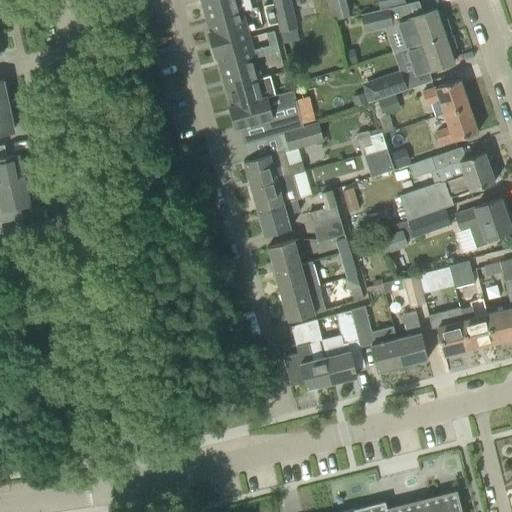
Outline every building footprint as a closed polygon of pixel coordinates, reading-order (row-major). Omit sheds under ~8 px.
[(238,0),(203,0),(201,1),(207,21),(241,11),(238,0)] [(278,23),(280,32),(296,28),(289,0),(272,0),(273,3),(278,23)] [(329,0),(334,19),(349,15),(345,0),(329,0)] [(405,2),(404,0),(376,0),(379,9),(405,2)] [(263,5),(268,25),(278,23),(273,3),(263,5)] [(360,14),(364,31),(392,25),(388,7),(360,14)] [(407,47),(451,33),(446,19),(440,21),(436,8),(398,21),(407,47)] [(241,11),(207,21),(210,31),(207,32),(210,41),(247,31),(241,11)] [(254,57),(247,31),(210,41),(211,44),(214,57),(216,56),(219,67),(254,57)] [(407,47),(393,52),(399,69),(412,64),(416,74),(435,67),(454,61),(450,48),(455,46),(451,33),(407,47)] [(353,50),(343,52),(346,64),(356,62),(353,50)] [(254,57),(219,67),(225,87),(260,77),(254,57)] [(365,93),(368,102),(404,89),(398,74),(363,87),(365,93)] [(260,78),(260,77),(225,87),(230,106),(228,107),(228,108),(255,100),(267,97),(275,95),(269,75),(260,78)] [(440,98),(445,113),(469,105),(460,78),(422,91),(426,103),(440,98)] [(365,93),(352,98),(355,107),(368,102),(365,93)] [(400,110),(395,95),(376,101),(381,115),(400,110)] [(267,97),(255,100),(228,108),(234,128),(246,124),(247,129),(261,125),(260,120),(272,117),(267,97)] [(8,105),(0,106),(0,132),(13,130),(8,105)] [(473,118),(469,105),(445,113),(449,126),(436,130),(440,144),(478,131),(473,118)] [(300,119),(288,122),(290,128),(302,125),(300,119)] [(318,122),(283,132),(288,149),(323,140),(318,122)] [(386,148),(381,131),(368,135),(371,144),(363,146),(365,153),(363,154),(363,155),(386,148)] [(393,169),(386,148),(363,155),(371,177),(393,169)] [(243,161),(250,185),(292,174),(304,171),(302,162),(288,166),(284,150),(270,154),(270,153),(243,161)] [(459,161),(435,169),(431,156),(412,163),(424,201),(444,194),(448,193),(449,197),(495,181),(484,151),(459,160),(459,161)] [(0,183),(24,179),(18,154),(0,157),(0,183)] [(250,185),(257,210),(296,199),(299,198),(292,174),(250,185)] [(29,203),(24,179),(0,183),(0,222),(20,218),(17,206),(29,203)] [(349,211),(359,208),(353,187),(342,190),(349,211)] [(309,212),(313,227),(340,219),(331,189),(321,192),(326,207),(309,212)] [(455,214),(460,230),(469,227),(476,247),(488,243),(486,238),(511,229),(500,198),(455,214)] [(296,199),(257,210),(264,235),(283,230),(290,227),(287,215),(299,211),(296,199)] [(407,219),(413,237),(450,224),(444,206),(407,219)] [(340,219),(313,227),(317,242),(344,234),(340,219)] [(377,238),(382,253),(407,245),(402,230),(377,238)] [(336,241),(339,253),(349,250),(345,238),(336,241)] [(267,246),(274,271),(301,263),(294,239),(267,246)] [(356,274),(349,250),(339,253),(346,277),(356,274)] [(511,258),(499,261),(502,271),(504,281),(511,278),(511,258)] [(448,265),(448,266),(453,283),(454,287),(474,282),(468,260),(448,265)] [(274,271),(281,296),(318,285),(311,261),(301,264),(301,263),(274,271)] [(486,275),(502,271),(499,261),(484,265),(486,275)] [(448,266),(418,274),(422,291),(453,283),(448,266)] [(356,274),(346,277),(349,287),(359,284),(356,274)] [(425,302),(422,291),(418,274),(402,278),(409,306),(425,302)] [(381,283),(383,293),(397,290),(394,280),(381,283)] [(318,285),(281,296),(288,320),(315,313),(325,310),(318,285)] [(365,305),(351,309),(358,340),(360,347),(371,344),(377,371),(402,364),(396,338),(393,326),(372,331),(365,305)] [(459,309),(469,348),(494,342),(487,313),(474,316),(472,306),(459,309)] [(469,348),(459,309),(459,307),(428,314),(431,328),(437,326),(444,354),(469,348)] [(511,309),(511,307),(487,313),(494,342),(511,337),(511,309)] [(351,309),(335,314),(343,343),(358,340),(351,309)] [(407,336),(396,338),(402,364),(427,358),(415,310),(401,314),(407,336)] [(332,383),(325,355),(319,357),(313,358),(309,343),(315,341),(322,339),(316,319),(291,326),(298,356),(284,360),(292,389),(306,385),(307,389),(332,383)] [(350,349),(325,355),(332,383),(357,376),(350,349)] [(459,511),(454,490),(386,507),(385,501),(338,511),(459,511)]
